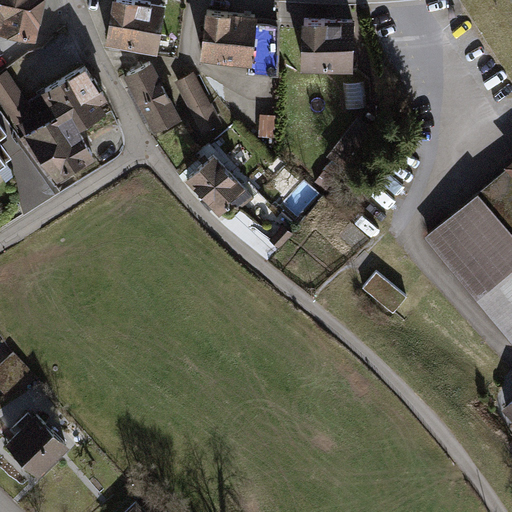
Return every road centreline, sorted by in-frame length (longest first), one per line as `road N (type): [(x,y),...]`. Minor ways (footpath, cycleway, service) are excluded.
road 1 (residential): [(144,152),(223,234),(440,428),(494,511)]
road 2 (residential): [(0,243),(144,152)]
road 3 (residential): [(144,152),(72,0)]
